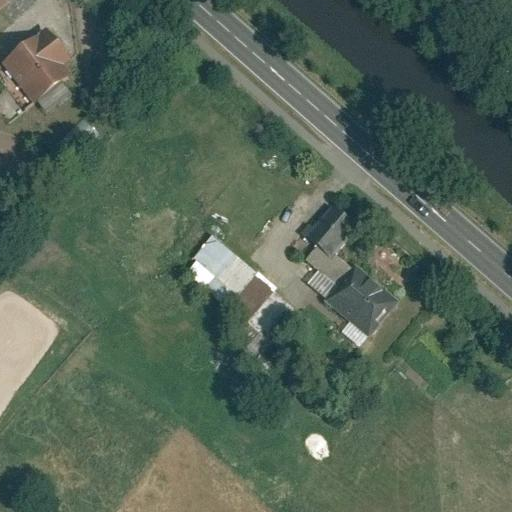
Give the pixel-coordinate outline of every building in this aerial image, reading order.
[(53,51),(21,16),(0,35),(0,85),(16,103),(50,73),(41,62),(53,51)] [(84,117),(57,145),(72,160),(100,132),(84,117)] [(239,181),(220,204),(261,236),(280,213),(239,181)] [(212,238),(182,275),(247,327),(277,290),(212,238)] [(353,268),(322,303),(363,339),(394,303),(353,268)]
